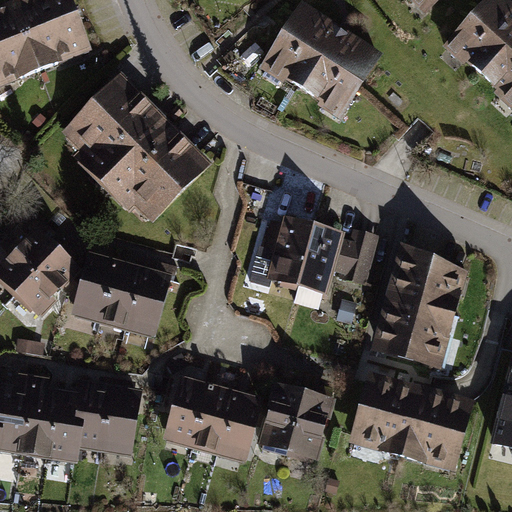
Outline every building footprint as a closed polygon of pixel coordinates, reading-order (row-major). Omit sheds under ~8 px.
[(72,0),(29,0),(0,11),(0,86),(92,53),(72,0)] [(446,0),(413,0),(429,17),(446,0)] [(511,8),(502,0),(493,0),(449,52),(511,104),(511,8)] [(301,10),(262,74),(343,121),(381,57),(301,10)] [(212,166),(123,77),(62,137),(151,227),(212,166)] [(352,239),(284,218),(282,226),(263,220),(248,274),(328,297),(335,279),(366,289),(380,238),(355,230),(352,239)] [(79,261),(33,221),(0,258),(0,276),(36,309),(79,261)] [(475,266),(404,247),(376,350),(447,370),(475,266)] [(174,276),(93,254),(75,317),(121,329),(156,339),(174,276)] [(359,305),(342,300),(336,324),(352,328),(359,305)] [(511,356),(508,360),(486,449),(511,455),(511,356)] [(476,401),(371,375),(353,446),(458,472),(476,401)] [(265,399),(183,377),(166,441),(248,463),(265,399)] [(127,463),(138,395),(78,384),(77,392),(1,380),(0,387),(0,454),(74,467),(76,454),(127,463)] [(336,398),(275,384),(261,448),(322,462),(336,398)]
